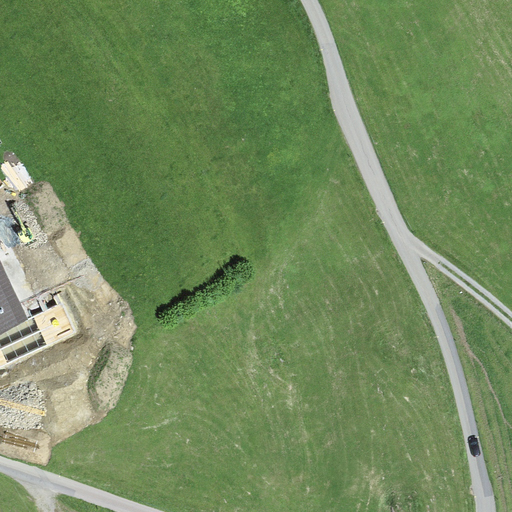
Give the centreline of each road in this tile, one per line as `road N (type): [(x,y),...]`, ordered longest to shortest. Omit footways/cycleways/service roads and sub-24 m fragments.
road 1 (unclassified): [(306,0),(361,164),(454,355),(483,511)]
road 2 (unclassified): [(139,511),(0,465)]
road 3 (track): [(400,245),(511,339)]
